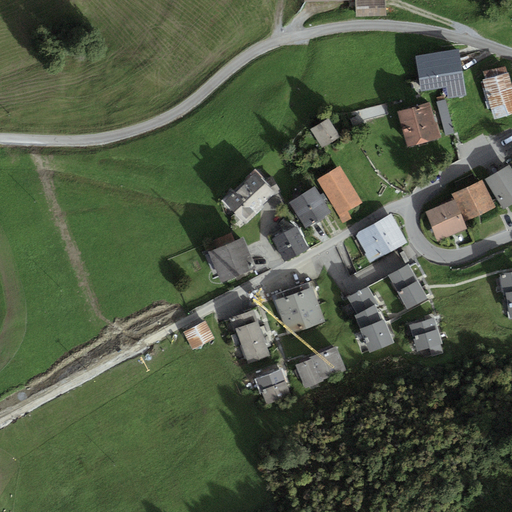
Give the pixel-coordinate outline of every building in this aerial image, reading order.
[(306,0),(306,1),(331,0),(356,0),(357,17),(388,16),(387,0),(306,0)] [(459,49),(416,56),(421,91),(446,88),(448,98),(466,95),(459,49)] [(485,80),(483,81),(493,120),(511,114),(511,83),(507,65),(483,71),(485,80)] [(445,100),(436,102),(445,135),(454,133),(445,100)] [(430,102),(398,112),(408,147),(440,138),(430,102)] [(330,119),(312,130),(323,148),(341,137),(330,119)] [(511,168),(509,164),(485,179),(503,209),(511,203),(511,168)] [(340,165),(317,178),(343,223),(351,218),(347,211),(361,202),(340,165)] [(255,170),(222,201),(246,225),(265,208),(263,205),(273,195),(281,191),(272,176),(266,180),(255,170)] [(482,181),(454,194),(467,221),(495,207),(482,181)] [(315,187),(289,203),(305,229),(331,213),(323,201),(327,199),(323,193),(320,195),(315,187)] [(454,200),(426,211),(438,240),(466,228),(454,200)] [(358,232),(356,237),(369,263),(408,242),(392,214),(358,232)] [(296,226),(273,239),(285,262),(309,249),(296,226)] [(214,249),(207,252),(220,284),(257,269),(244,237),(234,241),(231,233),(211,242),(214,249)] [(408,264),(388,275),(396,291),(407,310),(428,299),(408,264)] [(511,272),(497,275),(501,294),(505,293),(509,320),(511,319),(511,272)] [(313,281),(271,296),(282,325),(285,324),(289,335),(325,322),(315,296),(318,295),(313,281)] [(368,287),(347,298),(356,315),(375,306),(377,304),(375,301),(368,287)] [(375,306),(356,315),(354,316),(360,329),(382,320),(375,306)] [(245,313),(228,319),(233,332),(237,331),(248,364),(270,356),(257,320),(262,319),(257,307),(244,311),(245,313)] [(434,318),(409,326),(413,337),(438,329),(434,318)] [(382,320),(360,329),(370,353),(394,343),(385,319),(382,320)] [(205,322),(183,334),(192,350),(214,337),(205,322)] [(442,344),(438,329),(413,337),(417,352),(429,348),(432,356),(443,353),(440,344),(442,344)] [(310,360),(296,365),(305,389),(324,382),(323,380),(346,371),(337,347),(309,357),(310,360)] [(281,370),(255,380),(259,391),(261,391),(286,382),(281,370)] [(291,395),(286,382),(261,391),(267,404),(291,395)]
